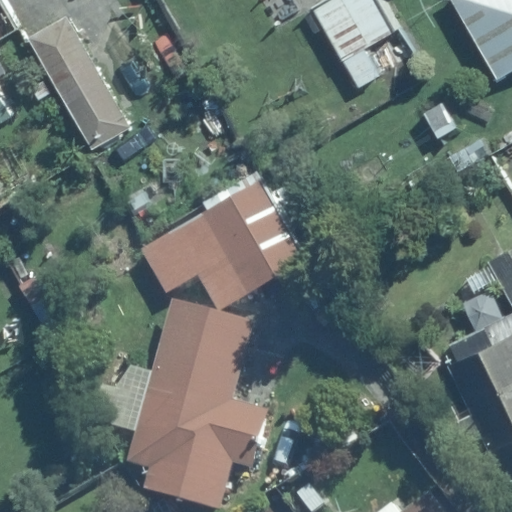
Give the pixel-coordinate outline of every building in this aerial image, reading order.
[(319,0),(366,85),(391,72),(374,42),(400,28),(384,0),(319,0)] [(511,0),(463,0),(508,79),(511,77),(511,0)] [(32,32),(97,145),(137,123),(72,9),(32,32)] [(47,88),(40,70),(25,76),(31,94),(47,88)] [(0,121),(17,111),(0,83),(0,121)] [(208,202),(214,212),(148,251),(174,296),(206,277),(224,308),(311,258),(302,242),(332,224),(285,142),(234,171),(241,183),(208,202)] [(511,273),(511,240),(499,246),(511,273)] [(147,491),(225,509),(235,464),(252,468),(266,407),(238,401),(256,325),(173,306),(158,372),(116,362),(102,424),(142,433),(134,466),(152,470),(147,491)] [(511,323),(454,348),(511,483),(511,323)] [(455,511),(440,489),(412,508),(405,499),(386,511),(455,511)]
